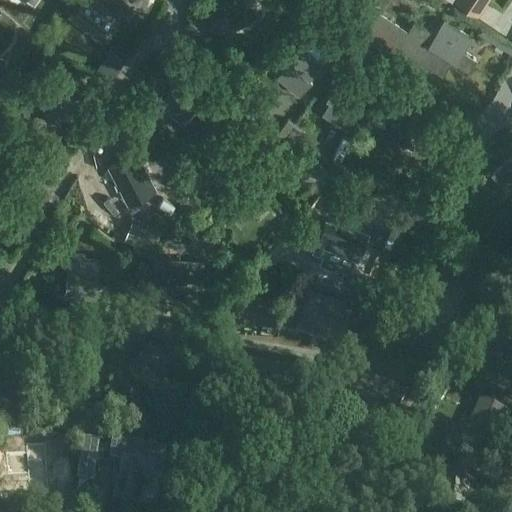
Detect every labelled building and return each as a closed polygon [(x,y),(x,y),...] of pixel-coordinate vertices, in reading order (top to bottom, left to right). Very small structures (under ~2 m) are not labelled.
[(71,13),(67,17),(102,45),(105,41),(106,41),(117,27),(121,22),(93,0),(79,0),(70,12),(71,13)] [(132,0),(143,8),(147,3),(148,4),(151,0),(132,0)] [(488,0),(456,0),(455,2),(478,17),(488,0)] [(456,65),(456,64),(469,72),(476,60),(464,52),(472,39),(444,22),(434,37),(414,24),(408,32),(366,4),(349,32),(391,59),(403,67),(409,56),(442,77),(451,62),(456,65)] [(309,78),(322,63),(298,44),(283,62),(287,64),(276,77),(300,96),(312,81),(309,78)] [(178,80),(158,104),(169,113),(170,112),(183,124),(195,111),(200,116),(217,97),(207,89),(200,97),(185,84),(190,78),(177,67),(171,74),(178,80)] [(329,101),(322,113),(348,129),(357,113),(353,111),(363,94),(337,79),(325,99),(329,101)] [(43,84),(42,104),(47,104),(47,123),(59,124),(59,117),(76,118),(76,112),(77,113),(78,98),(57,97),(58,85),(43,84)] [(387,108),(370,133),(400,153),(417,128),(387,108)] [(511,157),(492,176),(502,186),(510,179),(511,179),(511,157)] [(136,158),(109,171),(125,204),(152,191),(136,158)] [(220,167),(213,172),(221,182),(228,176),(220,167)] [(21,179),(0,181),(0,223),(8,222),(7,210),(24,207),(21,179)] [(228,198),(223,202),(230,209),(228,211),(241,226),(254,214),(268,202),(247,180),(239,187),(235,183),(224,193),(228,198)] [(291,215),(279,227),(284,232),(296,220),(291,215)] [(369,235),(330,217),(315,249),(326,254),(331,244),(359,257),(369,235)] [(159,237),(130,226),(123,241),(153,252),(159,237)] [(173,227),(163,244),(181,252),(189,235),(173,227)] [(100,257),(69,255),(66,297),(96,300),(100,257)] [(202,280),(202,277),(203,263),(171,261),(169,291),(183,292),(183,284),(204,286),(204,280),(202,280)] [(430,294),(419,318),(447,330),(462,296),(447,290),(443,300),(430,294)] [(311,297),(301,328),(338,340),(348,310),(311,297)] [(0,356),(2,358),(0,362),(0,386),(6,376),(22,385),(34,364),(0,344),(0,356)] [(152,345),(128,373),(137,381),(146,370),(160,382),(175,365),(152,345)] [(249,362),(244,391),(291,400),(297,372),(249,362)] [(374,371),(354,394),(372,409),(382,397),(396,409),(405,398),(374,371)] [(480,403),(465,436),(491,448),(501,424),(504,425),(509,416),(480,403)] [(90,418),(91,407),(78,406),(78,417),(90,418)] [(99,442),(84,440),(77,481),(92,483),(99,442)] [(152,481),(152,477),(161,479),(162,472),(165,451),(157,450),(158,447),(125,441),(125,444),(112,442),(109,460),(122,462),(115,500),(137,504),(141,479),(152,481)] [(304,450),(274,450),(275,500),(295,500),(294,472),(303,472),(303,464),(305,464),(304,450)] [(215,476),(210,484),(213,486),(220,491),(236,501),(245,486),(257,467),(231,451),(230,452),(215,476)] [(29,453),(8,454),(9,476),(30,474),(31,492),(50,491),(48,452),(29,453)] [(351,460),(350,485),(373,485),(373,460),(351,460)] [(463,511),(467,481),(444,478),(439,511),(463,511)]
